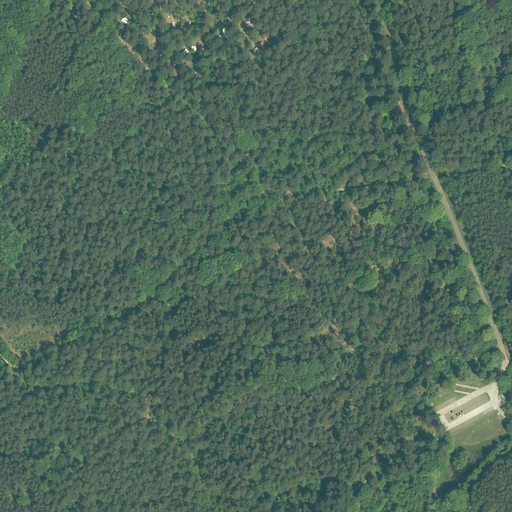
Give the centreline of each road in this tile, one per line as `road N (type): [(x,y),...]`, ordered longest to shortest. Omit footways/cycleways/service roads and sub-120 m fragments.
road 1 (unclassified): [(504,357),(400,95),(382,0)]
road 2 (track): [(233,302),(203,247),(137,308),(15,373)]
road 3 (track): [(260,183),(83,0)]
road 4 (track): [(304,486),(283,446),(281,384),(233,302)]
road 5 (track): [(511,170),(340,189)]
road 6 (track): [(143,418),(114,440),(60,511)]
